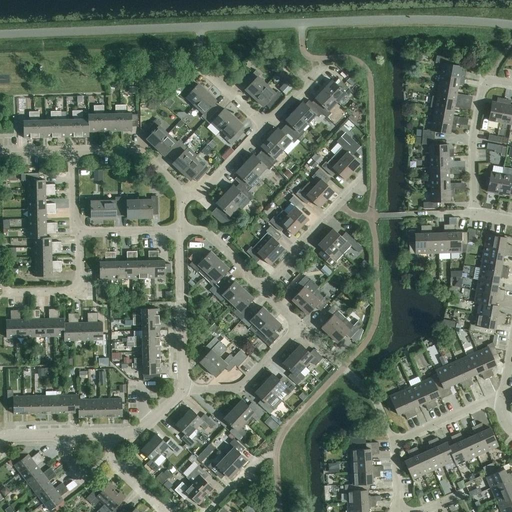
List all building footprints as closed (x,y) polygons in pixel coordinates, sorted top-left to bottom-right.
[(442,63),(440,75),(464,80),(465,75),(460,74),(461,67),(447,64),(448,58),(436,56),(435,62),(442,63)] [(245,90),(254,98),(266,85),(257,77),(260,74),(256,70),(245,82),(249,86),(245,90)] [(440,75),(438,86),(457,89),(459,82),(464,83),(464,80),(440,75)] [(347,96),(351,91),(340,81),(336,85),(332,81),(324,90),(336,102),(342,107),(350,98),(347,96)] [(279,89),(286,95),(292,88),(286,82),(279,89)] [(186,97),(195,105),(207,93),(198,84),(194,88),(190,84),(179,96),(183,100),(186,97)] [(266,85),(254,98),(263,106),(267,102),(271,106),(282,95),(278,91),(275,94),(266,85)] [(432,96),(432,97),(460,102),(461,97),(456,96),(457,89),(438,86),(436,97),(432,96)] [(319,103),(315,107),(322,113),(327,118),(331,113),(328,111),(336,102),(324,90),(315,99),(319,103)] [(201,117),(205,121),(216,109),(212,105),(216,101),(207,93),(195,105),(204,114),(201,117)] [(434,108),(434,109),(453,112),(455,105),(459,106),(460,102),(432,97),(430,107),(434,108)] [(169,108),(174,102),(169,98),(164,103),(169,108)] [(488,121),(499,123),(503,99),(500,98),(499,103),(491,102),(488,121)] [(499,123),(511,125),(511,119),(511,105),(507,105),(508,100),(503,99),(499,123)] [(303,103),(294,112),(307,124),(315,115),(318,117),(322,113),(315,107),(311,102),(307,106),(303,103)] [(104,105),(99,106),(99,132),(110,131),(110,114),(102,114),(102,112),(104,112),(104,105)] [(117,114),(110,114),(110,131),(121,131),(120,105),(115,105),(115,112),(117,112),(117,114)] [(125,105),(120,105),(121,131),(132,131),(132,127),(138,127),(138,114),(131,115),(131,113),(124,114),(124,112),(125,112),(125,105)] [(88,114),(88,119),(89,132),(99,132),(99,106),(94,106),(94,112),(95,112),(95,114),(88,114)] [(212,122),(221,130),(233,117),(224,109),(220,113),(216,109),(205,121),(210,125),(212,122)] [(434,109),(432,120),(456,124),(457,120),(452,119),(453,112),(434,109)] [(52,120),(45,120),(45,138),(56,137),(56,111),(50,111),(51,118),(52,118),(52,120)] [(61,111),(56,111),(56,137),(67,137),(67,120),(59,120),(59,118),(61,118),(61,111)] [(74,119),(67,120),(67,137),(78,137),(77,111),(72,111),(72,117),(74,117),(74,119)] [(82,111),(77,111),(78,137),(89,137),(89,132),(88,119),(81,119),(81,117),(82,117),(82,111)] [(35,138),(34,112),(29,112),(29,119),(31,118),(31,120),(23,121),(23,138),(35,138)] [(39,112),(34,112),(35,138),(45,138),(45,120),(38,120),(38,118),(39,118),(39,112)] [(290,124),(286,128),(297,139),(301,135),(299,132),(307,124),(294,112),(286,121),(290,124)] [(233,117),(221,130),(230,138),(227,141),(231,145),(242,134),(238,130),(242,126),(233,117)] [(146,139),(155,147),(167,135),(159,126),(161,123),(157,119),(146,131),(150,135),(146,139)] [(423,130),(422,138),(434,139),(435,132),(449,134),(450,127),(455,128),(456,124),(432,120),(430,131),(423,130)] [(278,129),(270,138),(282,150),(291,141),(293,144),(297,139),(286,128),(282,133),(278,129)] [(168,152),(172,156),(183,144),(179,140),(176,143),(167,135),(155,147),(164,156),(168,152)] [(488,141),(500,143),(501,137),(489,135),(488,141)] [(321,145),(324,141),(320,137),(316,141),(321,145)] [(342,147),(334,155),(353,172),(360,164),(350,155),(354,150),(341,137),(336,142),(342,147)] [(265,151),(261,155),(273,166),(277,161),(274,159),(282,150),(270,138),(261,147),(265,151)] [(429,145),(429,157),(448,157),(453,156),(453,152),(448,152),(448,144),(433,145),(434,139),(422,138),(421,145),(429,145)] [(494,153),(501,154),(502,146),(487,143),(486,149),(494,151),(494,153)] [(173,163),(182,172),(194,159),(185,151),(187,148),(183,144),(172,156),(176,159),(173,163)] [(212,150),(207,145),(202,150),(207,155),(212,150)] [(225,161),(234,151),(229,147),(220,156),(225,161)] [(253,155),(245,164),(258,176),(266,167),(269,170),(273,166),(261,155),(257,159),(253,155)] [(313,160),(318,164),(323,159),(318,155),(313,160)] [(353,172),(334,155),(327,163),(325,162),(321,166),(330,175),(335,171),(345,180),(353,172)] [(429,157),(430,168),(454,167),(453,163),(448,163),(448,157),(429,157)] [(194,159),(182,172),(190,180),(194,176),(198,180),(209,169),(205,165),(202,168),(194,159)] [(260,179),(258,176),(245,164),(236,173),(240,177),(236,181),(241,185),(248,192),(260,179)] [(430,168),(430,180),(449,179),(449,172),(454,172),(454,167),(430,168)] [(318,183),(313,187),(326,200),(334,192),(324,182),(328,177),(319,169),(315,173),(316,175),(313,179),(318,183)] [(293,175),(288,170),(283,174),(288,180),(293,175)] [(103,181),(103,171),(94,171),(94,181),(103,181)] [(487,192),(498,194),(502,174),(490,172),(487,192)] [(45,185),(45,180),(37,180),(37,173),(21,174),(21,181),(27,180),(28,190),(55,190),(55,185),(45,185)] [(498,194),(509,196),(511,179),(511,175),(509,175),(502,174),(498,194)] [(430,180),(430,191),(454,190),(454,186),(449,186),(449,179),(430,180)] [(326,200),(313,187),(309,183),(301,191),(300,189),(295,194),(304,203),(309,198),(319,208),(326,200)] [(233,186),(225,195),(238,207),(246,198),(249,200),(253,196),(248,192),(241,185),(237,189),(233,186)] [(28,190),(28,200),(45,199),(45,195),(55,195),(55,190),(28,190)] [(454,190),(430,191),(431,202),(423,203),(423,209),(437,208),(437,202),(450,202),(449,195),(454,195),(454,190)] [(238,207),(225,195),(216,204),(220,207),(217,211),(228,222),(232,218),(229,215),(238,207)] [(151,200),(139,200),(139,218),(152,218),(152,212),(157,212),(157,196),(151,196),(151,200)] [(308,219),(298,210),(302,205),(293,196),(289,201),(291,203),(283,211),(300,228),(308,219)] [(115,201),(103,201),(103,219),(116,218),(116,213),(121,213),(121,197),(115,197),(115,201)] [(127,197),(121,197),(121,213),(127,213),(127,218),(139,218),(139,200),(127,201),(127,197)] [(103,219),(103,201),(91,202),(91,198),(85,198),(85,214),(91,214),(91,219),(103,219)] [(28,200),(28,210),(55,209),(55,204),(45,204),(45,199),(28,200)] [(28,210),(28,219),(46,219),(46,214),(55,214),(55,209),(28,210)] [(300,228),(283,211),(275,218),(274,217),(269,222),(278,230),(283,226),(293,235),(300,228)] [(228,222),(217,212),(213,216),(224,226),(228,222)] [(28,219),(29,229),(56,228),(56,223),(46,223),(46,219),(28,219)] [(444,233),(438,233),(438,254),(450,253),(449,225),(444,225),(444,233)] [(454,225),(449,225),(450,253),(462,253),(461,245),(467,245),(467,233),(461,233),(454,233),(454,225)] [(265,245),(278,257),(285,249),(275,240),(279,235),(270,226),(266,231),(268,233),(261,240),(265,245)] [(427,254),(426,226),(421,226),(421,234),(415,234),(415,231),(408,231),(409,254),(415,254),(427,254)] [(431,226),(426,226),(427,254),(438,254),(438,233),(431,234),(431,226)] [(29,239),(46,238),(46,233),(56,233),(56,228),(29,229),(29,239)] [(333,229),(325,237),(343,254),(351,246),(358,253),(363,248),(347,234),(343,239),(333,229)] [(486,235),(484,246),(511,251),(511,250),(511,245),(505,245),(506,238),(486,235)] [(51,237),(34,238),(34,248),(61,247),(61,242),(51,242),(51,237)] [(343,254),(325,237),(317,245),(322,250),(318,254),(333,268),(337,263),(336,262),(343,254)] [(278,257),(265,245),(261,240),(253,249),(251,247),(246,252),(255,261),(260,256),(270,266),(278,257)] [(484,246),(482,257),(502,261),(503,255),(511,256),(511,251),(484,246)] [(34,248),(34,257),(51,257),(51,252),(61,252),(61,247),(34,248)] [(137,251),(132,252),(132,279),(143,279),(143,261),(137,261),(137,251)] [(148,261),(143,261),(143,279),(154,278),(153,251),(148,251),(148,261)] [(158,251),(153,251),(154,278),(165,278),(165,273),(165,264),(164,260),(158,261),(158,251)] [(111,279),(110,252),(105,252),(105,262),(99,262),(100,280),(111,279)] [(115,252),(110,252),(111,279),(121,279),(121,262),(115,262),(115,252)] [(127,261),(121,262),(121,279),(132,279),(132,252),(127,252),(127,261)] [(207,273),(219,261),(210,252),(204,258),(199,254),(189,265),(198,273),(199,272),(204,277),(207,273)] [(34,257),(34,267),(61,266),(61,261),(52,261),(51,257),(34,257)] [(482,257),(480,269),(508,274),(509,269),(501,267),(502,261),(482,257)] [(219,280),(229,269),(219,261),(207,273),(204,277),(209,282),(208,283),(212,287),(209,290),(213,294),(223,284),(219,280)] [(321,269),(329,274),(332,269),(324,264),(321,269)] [(61,266),(34,267),(34,277),(52,276),(52,272),(61,271),(61,266)] [(480,269),(478,280),(498,283),(499,277),(507,279),(508,274),(480,269)] [(291,300),(299,307),(318,287),(310,280),(305,276),(296,285),(301,290),(291,300)] [(461,288),(463,279),(460,279),(460,277),(454,277),(454,278),(451,278),(451,284),(455,285),(453,287),(461,288)] [(478,280),(476,291),(504,296),(505,291),(497,290),(498,283),(478,280)] [(226,298),(231,303),(243,290),(234,281),(228,288),(223,284),(213,294),(222,303),(226,298)] [(318,287),(299,307),(307,315),(317,305),(322,309),(330,300),(326,296),(323,298),(316,291),(319,288),(318,287)] [(233,313),(241,320),(251,310),(247,306),(253,299),(243,290),(231,303),(237,308),(233,313)] [(474,303),(479,304),(479,303),(494,306),(494,305),(495,300),(503,301),(504,296),(476,291),(474,303)] [(174,300),(173,292),(165,292),(166,300),(174,300)] [(479,304),(477,314),(504,319),(505,314),(498,313),(499,306),(494,305),(494,306),(479,303),(479,304)] [(321,328),(329,335),(345,318),(337,311),(339,309),(335,304),(326,313),(330,318),(321,328)] [(249,329),(254,334),(271,316),(262,307),(256,314),(251,310),(241,320),(250,329),(249,329)] [(45,337),(54,337),(54,309),(49,309),(49,319),(44,319),(45,337)] [(54,337),(64,336),(64,324),(64,323),(64,319),(59,319),(59,309),(54,309),(54,337)] [(133,315),(133,320),(159,320),(159,309),(141,309),(141,317),(139,317),(139,315),(133,315)] [(6,338),(16,337),(15,310),(10,310),(10,320),(6,320),(6,338)] [(16,337),(26,337),(25,320),(21,320),(20,310),(15,310),(16,337)] [(26,337),(35,337),(34,310),(29,310),(30,320),(25,320),(26,337)] [(35,337),(45,337),(44,319),(40,319),(39,310),(34,310),(35,337)] [(78,313),(73,314),(74,341),(83,341),(83,323),(78,323),(78,313)] [(87,323),(83,323),(83,341),(93,340),(92,313),(87,313),(87,323)] [(97,313),(92,313),(93,340),(103,340),(102,323),(97,323),(97,313)] [(64,336),(64,341),(74,341),(73,314),(68,314),(68,323),(64,323),(64,324),(64,336)] [(504,319),(477,314),(474,326),(470,325),(469,331),(486,334),(493,336),(494,330),(495,330),(496,323),(503,325),(504,319)] [(271,316),(254,334),(255,335),(255,334),(269,347),(279,336),(274,332),(281,325),(271,316)] [(345,318),(329,335),(337,343),(347,333),(351,337),(363,325),(358,321),(353,326),(345,318)] [(142,324),(142,331),(159,330),(159,320),(133,320),(133,321),(133,325),(140,325),(140,324),(142,324)] [(209,329),(213,333),(218,327),(214,323),(209,329)] [(133,337),(133,342),(160,341),(159,330),(142,331),(142,338),(140,338),(140,337),(133,337)] [(486,334),(485,341),(493,342),(494,336),(493,336),(486,334)] [(199,362),(207,370),(219,357),(227,349),(219,342),(215,337),(204,348),(209,352),(199,362)] [(142,345),(142,353),(160,352),(160,341),(133,342),(134,347),(140,347),(140,345),(142,345)] [(487,347),(477,352),(489,378),(493,376),(490,368),(496,366),(492,357),(498,354),(493,343),(487,345),(487,347)] [(300,345),(291,354),(304,367),(310,361),(315,366),(323,358),(313,349),(310,354),(300,345)] [(219,357),(207,370),(215,377),(225,367),(229,372),(235,365),(237,367),(247,357),(240,350),(233,357),(229,354),(223,361),(219,357)] [(134,358),(134,364),(160,363),(160,352),(142,353),(142,360),(140,360),(140,358),(134,358)] [(477,352),(467,357),(475,375),(481,373),(484,380),(489,378),(477,352)] [(122,360),(121,353),(112,353),(112,361),(118,361),(122,360)] [(305,377),(310,372),(304,367),(291,354),(283,364),(292,372),(288,377),(297,385),(305,377)] [(467,357),(456,361),(468,387),(473,385),(469,378),(475,375),(467,357)] [(448,365),(446,366),(454,384),(460,382),(463,389),(468,387),(456,361),(448,365)] [(160,363),(134,364),(134,369),(141,368),(141,367),(143,367),(143,374),(160,374),(160,363)] [(435,371),(437,374),(442,385),(436,388),(440,396),(439,396),(441,399),(452,394),(449,387),(454,384),(446,366),(443,367),(435,371)] [(273,374),(264,384),(277,396),(282,390),(288,395),(295,387),(286,379),(282,383),(273,374)] [(431,378),(421,382),(432,408),(437,406),(434,399),(439,396),(440,396),(436,388),(442,385),(437,374),(431,377),(431,378)] [(421,382),(410,387),(419,405),(424,403),(428,410),(432,408),(421,382)] [(282,401),(277,396),(264,384),(255,393),(264,402),(261,406),(270,414),(277,406),(282,401)] [(410,387),(400,392),(411,417),(416,415),(413,408),(419,405),(410,387)] [(411,417),(400,392),(389,396),(389,397),(384,399),(389,410),(394,408),(397,415),(403,412),(407,420),(411,417)] [(57,413),(68,413),(67,395),(56,396),(57,413)] [(68,413),(78,413),(78,400),(78,395),(67,395),(68,413)] [(24,414),(35,414),(35,396),(24,397),(24,414)] [(35,414),(46,414),(46,396),(35,396),(35,414)] [(46,414),(57,413),(56,396),(46,396),(46,414)] [(13,414),(24,414),(24,397),(13,397),(13,414)] [(100,399),(89,400),(89,417),(100,417),(100,399)] [(111,399),(100,399),(100,417),(111,417),(111,399)] [(122,399),(111,399),(111,417),(122,416),(122,399)] [(78,413),(78,417),(89,417),(89,400),(78,400),(78,413)] [(242,400),(233,410),(246,422),(251,416),(256,421),(264,413),(255,405),(251,409),(242,400)] [(190,409),(183,417),(195,429),(199,425),(205,430),(208,426),(211,429),(215,424),(204,414),(200,418),(190,409)] [(246,422),(233,410),(224,419),(233,428),(229,432),(238,440),(246,432),(240,428),(246,422)] [(195,429),(183,417),(175,425),(185,434),(181,439),(190,447),(194,443),(188,437),(195,429)] [(481,424),(476,426),(488,451),(498,447),(490,428),(484,431),(481,424)] [(475,435),(469,438),(477,456),(488,451),(476,426),(471,428),(475,435)] [(460,433),(455,435),(467,461),(477,456),(469,438),(463,440),(460,433)] [(156,434),(148,442),(161,454),(168,446),(176,454),(181,449),(170,439),(166,443),(156,434)] [(454,444),(448,447),(454,461),(456,466),(467,461),(455,435),(450,437),(454,444)] [(437,438),(432,440),(444,466),(454,461),(448,447),(446,442),(440,445),(437,438)] [(234,448),(225,457),(238,469),(247,460),(240,454),(245,449),(234,439),(230,444),(234,448)] [(431,449),(425,452),(434,470),(444,466),(432,440),(428,442),(431,449)] [(161,454),(148,442),(141,450),(151,459),(146,464),(156,472),(160,468),(154,462),(161,454)] [(350,450),(351,462),(371,461),(371,455),(379,454),(378,443),(366,443),(366,449),(350,450)] [(416,447),(412,449),(423,475),(434,470),(425,452),(420,454),(416,447)] [(423,475),(412,449),(407,451),(410,459),(404,461),(412,480),(423,475)] [(14,465),(20,473),(41,456),(38,452),(31,458),(24,450),(9,461),(13,466),(14,465)] [(205,450),(198,457),(202,462),(209,454),(205,450)] [(20,473),(26,481),(40,470),(37,466),(45,460),(41,456),(20,473)] [(238,469),(225,457),(216,466),(212,462),(208,467),(218,477),(223,472),(229,479),(238,469)] [(351,462),(352,473),(380,472),(380,471),(379,467),(372,467),(371,461),(351,462)] [(196,479),(192,483),(204,496),(206,493),(208,495),(214,489),(202,478),(206,474),(198,465),(190,473),(196,479)] [(26,481),(32,488),(53,472),(50,468),(42,473),(40,470),(26,481)] [(485,478),(490,489),(511,478),(511,473),(507,475),(504,469),(485,478)] [(163,485),(172,475),(166,470),(163,474),(162,472),(156,478),(163,485)] [(32,488),(37,496),(51,485),(49,481),(56,476),(53,472),(32,488)] [(352,473),(352,485),(356,485),(357,491),(367,491),(369,491),(369,484),(373,484),(372,478),(380,477),(380,472),(352,473)] [(511,478),(490,489),(495,499),(511,491),(511,487),(511,485),(511,484),(511,478)] [(99,500),(104,505),(116,492),(114,490),(116,488),(109,482),(98,494),(94,490),(86,499),(94,506),(99,500)] [(204,496),(192,483),(188,488),(182,482),(174,490),(183,498),(187,494),(199,505),(205,499),(203,497),(204,496)] [(37,496),(43,503),(65,487),(62,483),(54,489),(51,485),(37,496)] [(347,492),(347,503),(376,502),(375,497),(367,497),(367,491),(357,491),(356,485),(352,485),(344,485),(345,492),(347,492)] [(10,492),(6,487),(0,491),(4,497),(10,492)] [(65,487),(43,503),(49,511),(63,501),(60,497),(68,491),(65,487)] [(511,491),(495,499),(500,509),(511,503),(511,491)] [(116,492),(104,505),(108,509),(105,511),(117,511),(115,509),(126,498),(119,492),(118,494),(116,492)] [(347,503),(347,511),(368,511),(368,507),(376,507),(376,502),(347,503)] [(511,511),(511,503),(500,509),(500,511),(511,511)]
